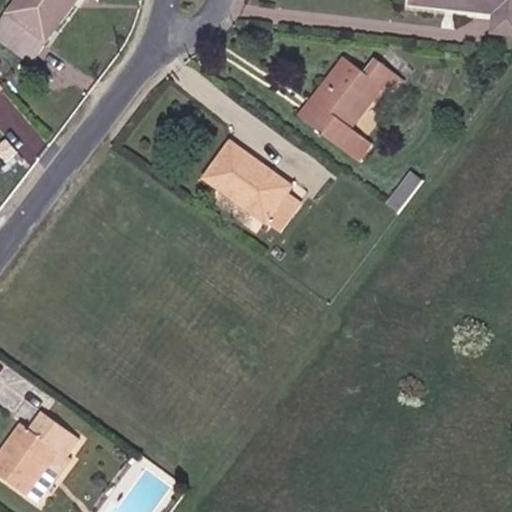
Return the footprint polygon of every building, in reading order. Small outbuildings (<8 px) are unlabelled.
[(12,0),(0,17),(0,28),(31,52),(70,0),(12,0)] [(449,0),(409,0),(409,2),(447,9),(449,0)] [(511,0),(449,0),(447,9),(488,16),(484,36),(511,41),(511,0)] [(343,52),(329,70),(337,76),(309,112),(351,144),(364,127),(351,118),(380,80),(386,85),(398,70),(374,51),(362,67),(343,52)] [(337,76),(329,70),(302,107),(309,112),(337,76)] [(230,137),(207,170),(268,213),(291,180),(230,137)] [(48,455),(63,466),(85,435),(41,405),(31,419),(23,415),(0,447),(0,469),(25,487),(48,455)] [(41,497),(63,466),(48,455),(25,487),(41,497)]
